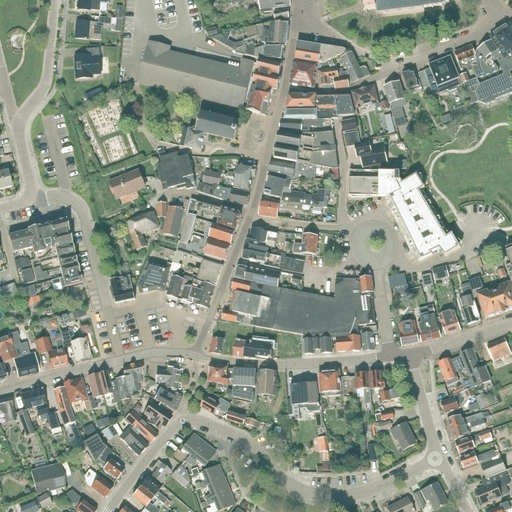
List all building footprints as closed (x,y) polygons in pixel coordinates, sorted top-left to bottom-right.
[(79,0),(80,0),(80,3),(78,3),(78,8),(79,8),(79,10),(90,11),(101,12),(102,3),(110,4),(110,0),(79,0)] [(271,11),(290,9),(290,0),(259,0),(260,12),(260,15),(271,15),(271,11)] [(435,7),(436,8),(438,8),(438,6),(442,6),(442,8),(444,7),(444,6),(448,4),(449,5),(450,4),(449,3),(450,0),(361,0),(362,1),(364,1),(365,9),(363,9),(363,11),(365,11),(365,14),(368,13),(367,11),(376,10),(376,15),(422,9),(422,10),(424,10),(424,8),(431,7),(432,8),(434,8),(434,7),(435,7)] [(289,18),(289,17),(289,10),(274,13),(275,21),(289,18)] [(235,44),(229,41),(219,36),(216,36),(213,37),(212,38),(237,52),(236,54),(255,59),(282,61),(283,55),(284,55),(285,45),(286,45),(289,19),(275,22),(275,23),(271,23),(271,24),(256,27),(246,29),(249,40),(244,42),(235,44)] [(97,23),(93,23),(78,22),(76,39),(91,40),(101,41),(102,27),(96,27),(97,23)] [(464,85),(463,85),(466,91),(470,106),(474,105),(479,103),(487,106),(495,103),(497,100),(511,94),(511,78),(510,74),(511,73),(511,72),(511,71),(511,26),(510,24),(490,37),(492,41),(488,44),(487,44),(486,45),(483,47),(482,47),(481,48),(477,51),(482,57),(476,59),(478,64),(471,66),(473,71),(476,79),(476,80),(470,82),(465,84),(464,85)] [(217,34),(216,28),(206,30),(208,36),(217,34)] [(319,64),(319,63),(321,48),(297,44),(294,60),(319,64)] [(471,46),(455,53),(462,69),(468,67),(470,72),(473,71),(471,66),(478,64),(476,59),(474,53),(471,46)] [(240,70),(194,58),(148,47),(139,84),(242,109),(254,63),(242,60),(240,70)] [(321,48),(319,63),(324,64),(345,54),(349,52),(346,51),(343,50),(329,48),(321,47),(321,48)] [(88,50),(88,56),(74,57),(76,81),(77,80),(93,79),(93,77),(102,76),(100,49),(88,50)] [(209,54),(208,59),(234,66),(235,61),(209,54)] [(366,67),(359,70),(351,54),(340,59),(347,72),(337,74),(337,70),(317,72),(319,87),(330,86),(329,80),(338,78),(338,79),(333,80),(335,90),(348,88),(348,84),(352,83),(353,84),(364,79),(364,80),(371,76),(366,67)] [(462,86),(460,80),(451,58),(428,67),(439,95),(448,92),(449,94),(456,91),(456,89),(462,86)] [(307,64),(294,62),(293,62),(289,85),(303,87),(305,76),(307,64)] [(279,77),(282,65),(282,64),(259,63),(253,86),(280,83),(281,78),(279,77)] [(305,76),(315,77),(317,66),(307,64),(305,76)] [(422,85),(427,83),(428,83),(424,72),(418,74),(422,85)] [(402,77),(406,91),(418,88),(419,89),(421,89),(419,82),(417,82),(414,73),(402,77)] [(466,74),(460,76),(464,85),(465,84),(470,82),(466,74)] [(313,89),(315,77),(305,76),(303,87),(313,89)] [(247,111),(266,116),(271,95),(273,95),(277,92),(277,91),(278,91),(280,83),(253,86),(247,111)] [(405,99),(399,83),(383,88),(388,102),(388,105),(389,104),(391,111),(395,124),(406,121),(402,108),(407,106),(405,99)] [(379,105),(378,103),(374,87),(352,92),(356,109),(375,104),(376,109),(382,108),(383,111),(389,110),(388,102),(381,103),(381,104),(379,105)] [(101,89),(92,93),(95,100),(104,96),(101,89)] [(311,109),(332,109),(332,117),(338,117),(355,116),(349,95),(293,96),(288,100),(286,109),(289,111),(285,118),(284,118),(284,119),(304,120),(329,120),(329,111),(311,112),(311,109)] [(470,115),(467,107),(455,111),(458,120),(470,115)] [(235,142),(240,122),(201,113),(197,129),(196,132),(206,135),(235,142)] [(195,114),(185,116),(187,123),(197,120),(195,114)] [(393,127),(390,115),(384,117),(387,128),(393,127)] [(323,126),(323,121),(323,120),(316,121),(282,119),(281,131),(301,132),(302,125),(315,126),(323,126)] [(343,133),(358,130),(356,120),(341,122),(343,133)] [(196,132),(197,129),(192,128),(192,130),(185,128),(180,146),(202,152),(206,135),(196,132)] [(415,129),(409,130),(412,140),(418,137),(415,129)] [(278,132),(275,151),(274,158),(336,170),(339,169),(334,132),(316,134),(299,133),(299,134),(278,132)] [(358,133),(345,135),(348,148),(356,146),(358,158),(362,157),(364,168),(388,163),(384,148),(371,150),(370,142),(360,144),(358,133)] [(196,183),(194,176),(195,176),(189,156),(180,159),(178,154),(161,158),(162,164),(156,165),(161,185),(167,183),(169,189),(177,187),(178,190),(182,189),(183,190),(187,189),(188,190),(193,188),(192,184),(196,183)] [(295,165),(271,160),(267,172),(269,172),(269,177),(293,182),(302,180),(316,181),(316,167),(296,163),(295,165)] [(406,161),(395,162),(396,171),(407,170),(406,161)] [(258,167),(253,167),(239,164),(238,172),(236,171),(235,174),(229,172),(229,177),(234,178),(234,180),(236,180),(234,188),(251,191),(252,186),(253,179),(254,179),(254,177),(256,177),(258,167)] [(0,173),(0,188),(1,190),(13,187),(9,171),(0,173)] [(145,189),(142,181),(138,171),(111,183),(117,200),(145,189)] [(203,184),(213,186),(219,187),(222,174),(205,171),(203,184)] [(418,175),(408,181),(404,184),(401,179),(401,173),(396,173),(381,173),(381,171),(350,171),(350,196),(388,197),(421,262),(433,256),(432,254),(440,250),(446,257),(461,248),(460,246),(463,244),(461,240),(458,242),(453,234),(450,236),(423,190),(426,189),(418,175)] [(286,182),(269,177),(267,177),(264,191),(265,192),(265,195),(282,199),(280,204),(288,205),(291,203),(303,205),(316,207),(327,209),(329,192),(318,190),(317,195),(291,192),(291,190),(284,189),(286,182)] [(213,186),(213,187),(200,183),(197,192),(214,197),(222,200),(231,203),(248,206),(250,193),(233,190),(222,188),(222,187),(219,187),(213,186)] [(239,213),(192,200),(187,215),(190,216),(181,242),(179,241),(176,253),(178,254),(175,254),(171,269),(148,262),(138,286),(140,295),(157,291),(165,293),(169,276),(173,277),(167,297),(178,300),(179,298),(195,303),(195,305),(209,309),(215,287),(194,281),(195,280),(179,275),(182,266),(179,265),(181,255),(204,261),(205,259),(222,264),(223,260),(224,261),(229,244),(228,243),(228,241),(228,239),(229,237),(229,235),(230,234),(232,233),(233,231),(239,213)] [(280,204),(279,204),(262,201),(260,215),(277,218),(278,210),(302,213),(303,205),(291,203),(288,205),(280,204)] [(167,204),(159,204),(159,218),(167,218),(167,204)] [(161,232),(164,232),(164,234),(178,238),(184,211),(170,208),(167,219),(163,218),(161,232)] [(345,212),(350,222),(355,220),(350,209),(345,212)] [(138,251),(147,247),(143,235),(160,229),(154,213),(128,223),(138,251)] [(55,249),(72,244),(66,220),(45,225),(45,227),(39,228),(39,227),(30,229),(30,230),(28,231),(32,248),(34,255),(45,252),(45,249),(50,247),(51,250),(55,249)] [(278,235),(268,233),(268,232),(252,229),(250,237),(248,236),(246,244),(264,248),(265,247),(274,249),(278,235)] [(23,251),(32,248),(28,231),(18,234),(23,251)] [(12,254),(23,251),(18,234),(8,236),(12,254)] [(294,245),(293,253),(316,255),(318,237),(316,237),(315,235),(311,235),(310,236),(304,236),(303,246),(294,245)] [(290,253),(292,244),(285,243),(283,252),(290,253)] [(57,259),(74,254),(72,244),(55,249),(57,259)] [(269,250),(246,245),(245,245),(242,258),(243,259),(249,260),(251,262),(254,263),(257,262),(265,263),(264,268),(302,276),(305,262),(287,258),(288,256),(286,256),(286,255),(277,253),(277,252),(272,251),(271,256),(268,255),(269,250)] [(502,249),(497,250),(500,260),(505,258),(502,249)] [(60,269),(77,264),(74,254),(57,259),(60,269)] [(222,266),(204,261),(201,268),(200,268),(199,270),(196,269),(194,276),(198,278),(198,280),(216,286),(217,283),(218,283),(223,267),(222,266)] [(62,278),(79,274),(77,264),(60,269),(62,278)] [(278,288),(281,275),(240,267),(237,268),(235,279),(278,288)] [(449,278),(446,267),(432,270),(435,281),(449,278)] [(20,272),(24,285),(34,282),(30,270),(20,272)] [(61,289),(82,283),(79,274),(62,278),(51,281),(52,286),(60,284),(61,289)] [(424,289),(434,286),(431,274),(421,276),(424,289)] [(405,275),(399,276),(389,278),(391,289),(395,288),(399,287),(401,296),(409,294),(408,290),(407,285),(406,276),(405,275)] [(135,299),(134,296),(130,277),(110,281),(115,299),(114,299),(116,304),(135,301),(136,301),(136,299),(135,299)] [(372,293),(374,293),(372,277),(360,278),(360,279),(336,280),(335,299),(234,280),(232,289),(238,291),(233,313),(225,311),(223,320),(236,323),(236,322),(246,325),(246,326),(304,335),(304,341),(317,340),(332,339),(337,339),(348,338),(359,337),(358,326),(375,324),(372,293)] [(483,288),(481,284),(480,278),(469,281),(474,299),(477,298),(485,320),(501,314),(493,289),(482,292),(481,289),(483,288)] [(13,284),(8,286),(12,297),(18,295),(13,284)] [(511,310),(511,293),(511,291),(509,284),(493,289),(501,314),(511,310)] [(8,286),(2,288),(6,299),(12,297),(8,286)] [(460,312),(465,326),(477,322),(481,321),(476,307),(469,287),(462,289),(465,299),(463,299),(467,310),(460,312)] [(38,296),(24,299),(25,305),(40,301),(38,296)] [(431,314),(428,314),(432,329),(430,330),(433,340),(438,339),(439,339),(441,338),(435,312),(434,306),(429,307),(431,314)] [(422,343),(433,340),(430,330),(432,329),(428,314),(431,314),(429,307),(423,309),(425,315),(421,316),(423,324),(418,325),(422,343)] [(84,311),(72,315),(74,320),(78,319),(78,320),(86,317),(84,311)] [(439,316),(441,324),(446,336),(459,332),(453,312),(439,316)] [(418,343),(416,331),(414,322),(399,325),(403,347),(418,343)] [(132,324),(124,325),(127,337),(134,336),(132,324)] [(366,334),(362,335),(364,352),(376,351),(374,334),(377,333),(376,327),(366,328),(366,334)] [(90,359),(85,340),(71,343),(68,331),(61,333),(65,349),(72,347),(76,362),(90,359)] [(9,337),(0,339),(0,352),(4,363),(14,360),(19,378),(39,373),(34,355),(28,356),(28,354),(29,354),(26,345),(20,346),(15,334),(9,336),(9,337)] [(348,338),(349,352),(349,353),(361,352),(361,337),(359,337),(348,338)] [(57,351),(51,352),(48,338),(36,342),(40,355),(48,353),(52,370),(67,366),(63,349),(62,340),(55,342),(57,351)] [(338,353),(349,352),(348,338),(337,339),(338,353)] [(210,353),(221,355),(224,342),(222,342),(223,340),(213,339),(210,353)] [(245,347),(246,341),(237,339),(234,356),(244,358),(245,347)] [(317,340),(318,351),(322,350),(322,354),(333,354),(332,339),(317,340)] [(314,351),(318,351),(317,340),(304,341),(303,341),(304,356),(315,355),(314,351)] [(509,353),(504,340),(487,347),(493,360),(509,353)] [(256,357),(258,344),(250,343),(250,348),(245,347),(244,358),(256,360),(256,357)] [(258,344),(256,357),(272,359),(273,346),(258,344)] [(490,381),(485,368),(480,370),(472,351),(460,356),(471,383),(462,386),(463,389),(452,393),(454,396),(464,392),(490,381)] [(458,382),(454,373),(464,369),(459,358),(449,361),(449,360),(438,365),(445,383),(446,382),(447,387),(453,385),(458,382)] [(142,375),(142,372),(140,364),(123,367),(125,378),(116,380),(120,401),(130,399),(129,393),(140,391),(137,376),(142,375)] [(0,382),(8,380),(3,365),(0,365),(0,382)] [(228,370),(228,368),(210,365),(208,374),(210,374),(208,383),(223,385),(223,389),(227,390),(229,380),(234,380),(235,370),(228,370)] [(252,401),(253,388),(255,388),(256,372),(235,370),(234,380),(233,391),(233,396),(233,397),(252,401)] [(167,372),(157,371),(155,383),(165,384),(165,389),(177,390),(179,372),(167,371),(167,372)] [(98,375),(103,396),(112,394),(114,404),(119,403),(115,382),(110,383),(108,372),(98,375)] [(257,396),(275,397),(277,373),(258,372),(257,396)] [(333,397),(341,396),(342,396),(339,372),(320,374),(321,395),(322,398),(333,397)] [(387,393),(385,381),(383,381),(383,372),(370,374),(372,390),(381,389),(382,394),(381,394),(383,403),(391,402),(390,392),(387,393)] [(370,390),(368,374),(356,375),(358,390),(364,390),(365,404),(371,404),(370,390)] [(95,398),(103,396),(98,375),(88,377),(93,396),(88,397),(92,410),(97,409),(95,398)] [(357,395),(355,378),(349,379),(349,378),(342,378),(344,396),(357,395)] [(69,404),(70,404),(88,399),(82,379),(63,384),(65,388),(69,404)] [(293,400),(287,400),(289,417),(294,417),(293,407),(294,407),(297,406),(298,409),(306,409),(307,410),(309,412),(312,412),(320,412),(320,404),(318,384),(291,387),(293,400)] [(440,385),(432,386),(433,396),(441,395),(440,385)] [(72,412),(70,404),(69,404),(65,388),(53,391),(59,413),(65,427),(76,423),(72,412)] [(182,398),(170,392),(161,388),(158,393),(154,400),(176,411),(182,398)] [(464,392),(467,401),(475,397),(471,389),(464,392)] [(39,390),(21,395),(25,410),(25,411),(35,408),(38,416),(43,415),(45,415),(46,414),(46,417),(51,435),(53,434),(54,440),(63,438),(60,428),(59,428),(54,413),(48,415),(48,414),(42,392),(39,390)] [(227,390),(225,398),(233,400),(233,397),(233,396),(233,391),(227,390)] [(455,399),(440,404),(444,415),(458,410),(457,407),(462,405),(463,403),(461,398),(460,394),(454,396),(455,399)] [(475,399),(477,404),(479,409),(480,412),(489,408),(484,395),(475,399)] [(16,420),(14,412),(10,398),(0,399),(0,415),(5,414),(7,422),(16,420)] [(200,408),(214,416),(218,409),(226,413),(230,406),(220,400),(217,405),(206,398),(200,408)] [(153,420),(151,424),(159,430),(162,425),(165,428),(172,416),(152,404),(145,415),(153,420)] [(479,409),(477,404),(467,408),(469,412),(479,409)] [(34,434),(25,411),(25,410),(17,413),(26,437),(34,434)] [(137,436),(139,434),(150,444),(158,436),(133,413),(125,420),(133,428),(131,430),(137,436)] [(260,426),(261,422),(229,413),(227,420),(232,422),(244,425),(245,423),(248,424),(248,425),(255,427),(259,428),(260,426)] [(377,422),(382,421),(394,419),(393,413),(381,415),(376,416),(377,422)] [(449,430),(484,419),(482,415),(482,414),(462,420),(460,416),(446,420),(449,430)] [(469,431),(485,425),(484,419),(449,430),(453,441),(467,436),(470,435),(469,431)] [(380,431),(392,428),(390,422),(378,425),(380,431)] [(406,424),(390,432),(395,442),(398,440),(403,451),(415,445),(408,433),(410,432),(406,424)] [(122,435),(119,429),(116,425),(113,427),(112,426),(102,432),(108,441),(118,436),(119,438),(138,457),(148,447),(137,436),(131,430),(129,428),(126,431),(122,435)] [(93,428),(84,433),(87,439),(96,434),(93,428)] [(280,438),(290,440),(289,431),(283,429),(280,438)] [(492,438),(489,431),(478,435),(455,444),(456,448),(456,449),(457,451),(458,452),(459,454),(474,448),(473,444),(480,441),(481,442),(492,438)] [(73,437),(69,439),(73,449),(83,443),(79,433),(73,436),(73,437)] [(107,458),(112,453),(102,445),(97,436),(84,443),(95,463),(98,459),(104,464),(105,464),(107,465),(104,470),(105,471),(104,472),(107,475),(108,474),(117,480),(124,471),(107,458)] [(188,464),(204,445),(193,436),(181,450),(189,457),(185,462),(188,464)] [(327,438),(317,439),(319,453),(322,453),(324,467),(317,467),(317,473),(330,472),(327,452),(329,452),(327,438)] [(81,444),(73,450),(75,456),(84,451),(81,444)] [(204,445),(188,464),(192,467),(196,462),(204,468),(216,454),(204,445)] [(375,446),(367,447),(370,463),(377,461),(375,446)] [(358,451),(359,460),(366,459),(365,450),(358,451)] [(500,457),(500,456),(498,451),(495,452),(494,450),(481,456),(475,458),(474,454),(460,459),(464,469),(479,463),(479,464),(500,457)] [(486,480),(487,479),(504,472),(506,471),(500,457),(479,464),(486,480)] [(33,460),(36,471),(46,469),(43,458),(33,460)] [(171,472),(161,464),(158,462),(155,466),(158,468),(151,477),(161,485),(171,472)] [(59,465),(46,469),(36,471),(30,473),(37,496),(61,490),(65,490),(65,479),(59,465)] [(191,486),(188,485),(190,483),(187,472),(180,466),(171,477),(185,489),(186,488),(188,490),(191,486)] [(201,490),(207,487),(225,480),(219,467),(201,474),(205,484),(200,486),(201,490)] [(99,477),(89,470),(84,477),(86,484),(91,488),(104,499),(113,487),(99,477)] [(504,472),(487,479),(490,485),(476,491),(482,506),(501,498),(498,490),(510,485),(504,472)] [(167,501),(158,493),(161,489),(148,478),(146,479),(145,479),(142,482),(144,483),(140,487),(153,498),(154,498),(163,505),(167,501)] [(207,503),(230,493),(225,480),(207,487),(210,496),(205,499),(206,502),(207,503)] [(436,484),(421,492),(426,502),(428,501),(433,511),(445,506),(439,493),(440,492),(436,484)] [(149,504),(153,498),(140,487),(139,489),(138,488),(135,492),(136,493),(133,497),(145,507),(144,509),(147,511),(159,511),(149,504)] [(95,511),(96,511),(84,501),(71,491),(64,496),(70,505),(78,511),(95,511)] [(222,511),(235,507),(235,505),(230,493),(207,503),(206,502),(201,504),(202,509),(214,504),(216,511),(222,511)] [(425,508),(423,505),(418,493),(413,496),(420,510),(425,508)] [(46,495),(36,500),(42,511),(51,505),(46,495)] [(22,511),(36,506),(33,497),(18,504),(22,511)] [(400,505),(387,511),(413,511),(407,499),(399,503),(400,505)] [(511,501),(508,503),(500,507),(486,511),(507,511),(511,510),(511,509),(511,501)]
